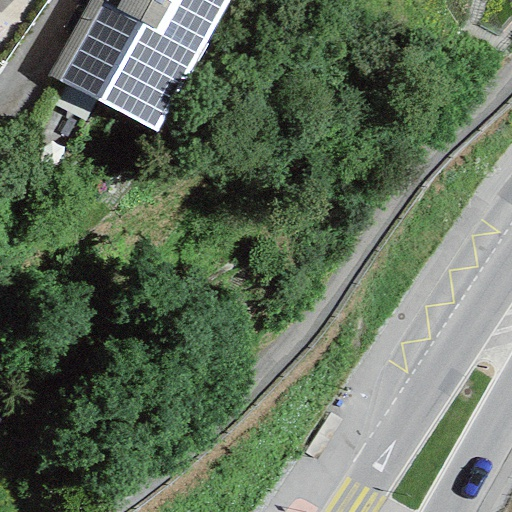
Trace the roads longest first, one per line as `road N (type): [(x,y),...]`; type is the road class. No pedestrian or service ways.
road 1 (residential): [(511,76),(424,164),(283,350),(96,511)]
road 2 (secondary): [(397,511),(511,326)]
